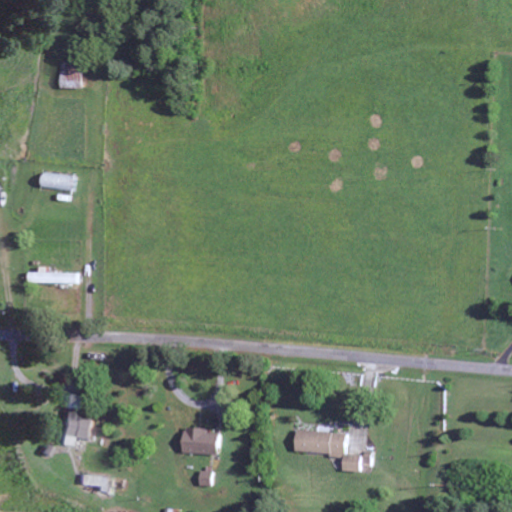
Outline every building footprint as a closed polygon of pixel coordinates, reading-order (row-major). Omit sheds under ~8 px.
[(32,284),(83,285),(83,274),(53,273),(53,268),(44,267),(43,273),(33,273),(32,284)] [(212,429),(190,429),(189,455),(225,456),(226,434),(212,434),(212,429)] [(300,453),(350,456),(349,472),(376,474),(377,456),(352,454),(354,434),(302,430),(300,453)] [(207,474),(206,485),(216,486),(217,475),(207,474)] [(97,486),(97,493),(111,494),(112,477),(79,476),(79,486),(97,486)]
